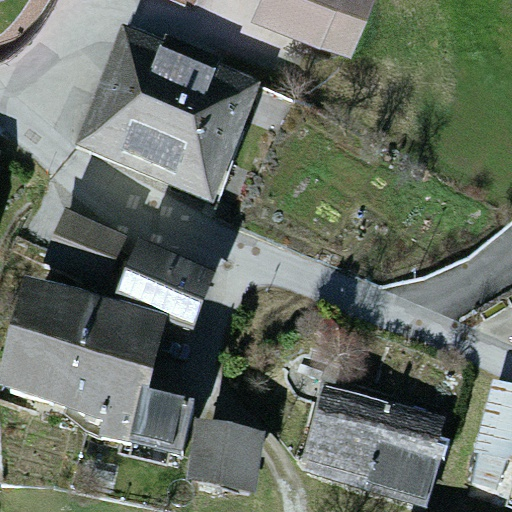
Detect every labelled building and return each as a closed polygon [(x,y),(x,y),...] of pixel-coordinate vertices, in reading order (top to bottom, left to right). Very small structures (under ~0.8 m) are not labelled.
[(371,0),(267,0),(261,16),(351,51),(371,0)] [(251,85),(124,36),(82,143),(209,192),(251,85)] [(120,238),(67,217),(51,257),(104,279),(120,238)] [(210,275),(141,246),(123,290),(191,319),(210,275)] [(166,317),(30,278),(1,378),(108,408),(102,431),(180,453),(196,396),(148,382),(166,317)] [(511,392),(496,388),(472,480),(511,490),(511,392)] [(439,424),(323,392),(303,466),(418,497),(439,424)] [(258,434),(199,423),(189,476),(248,487),(258,434)]
